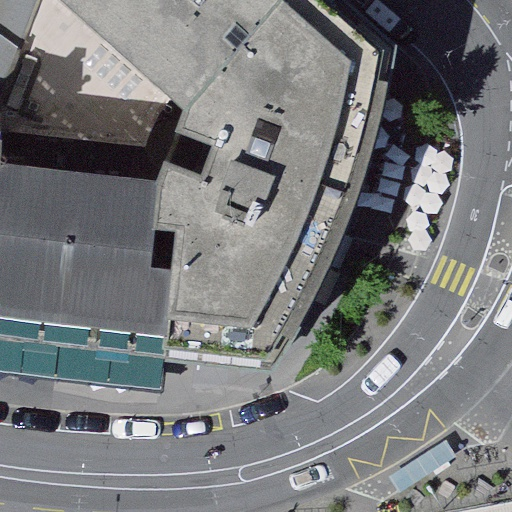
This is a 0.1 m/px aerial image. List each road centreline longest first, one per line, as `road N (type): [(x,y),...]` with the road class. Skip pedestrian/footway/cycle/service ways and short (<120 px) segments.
road 1 (primary): [(0,480),(171,485),(296,456),(398,405),(435,366)]
road 2 (primary): [(435,366),(486,290),(511,204)]
